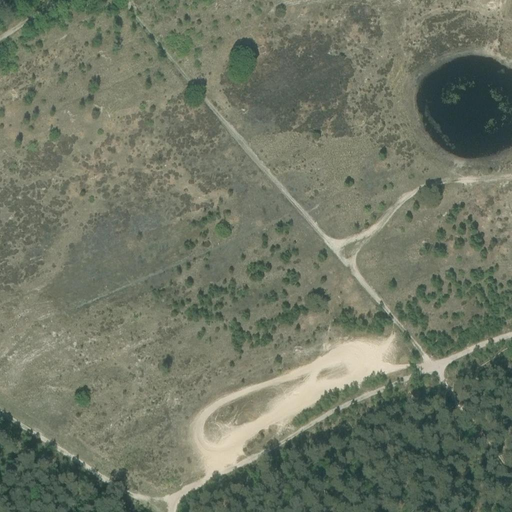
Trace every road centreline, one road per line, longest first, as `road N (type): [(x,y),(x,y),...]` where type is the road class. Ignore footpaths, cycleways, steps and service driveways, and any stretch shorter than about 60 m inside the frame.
road 1 (track): [(130,0),(432,369)]
road 2 (track): [(159,511),(153,506),(432,369)]
road 3 (track): [(511,178),(428,186),(339,257)]
road 4 (track): [(153,506),(0,411)]
